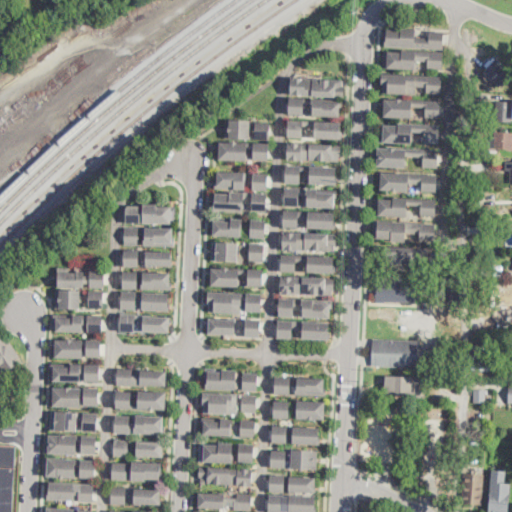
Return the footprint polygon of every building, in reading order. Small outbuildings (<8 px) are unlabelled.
[(382,30),(381,47),(442,50),(443,33),(382,30)] [(381,50),(380,68),(440,71),(441,53),(381,50)] [(511,72),(497,87),(483,74),(497,59),(511,72)] [(380,73),(379,93),(439,96),(440,76),(380,73)] [(287,77),(286,93),(343,96),(344,80),(287,77)] [(285,97),(284,115),(338,117),(339,99),(285,97)] [(379,98),(379,116),(439,117),(440,99),(379,98)] [(511,122),(497,121),(498,101),(511,101),(511,122)] [(284,118),(283,136),(337,138),(338,120),(284,118)] [(224,136),(225,119),(246,119),(246,136),(224,136)] [(252,121),(252,137),(266,138),(267,121),(252,121)] [(380,122),(379,141),(437,144),(438,125),(380,122)] [(511,148),(489,148),(490,138),(495,138),(495,132),(511,132),(511,148)] [(216,140),(216,158),(245,160),(246,141),(216,140)] [(284,141),(283,158),(339,160),(339,143),(284,141)] [(250,142),(249,158),(267,159),(267,142),(250,142)] [(377,147),(377,166),(435,167),(436,148),(377,147)] [(283,165),(282,182),(335,184),(336,167),(283,165)] [(214,168),(213,186),(240,186),(241,169),(214,168)] [(249,171),(249,187),(264,187),(264,171),(249,171)] [(378,171),(377,188),(436,190),(437,174),(378,171)] [(282,188),(281,205),(331,206),(332,189),(282,188)] [(212,191),(212,208),(240,209),(240,192),(212,191)] [(248,192),(248,210),(264,210),(264,192),(248,192)] [(374,197),(374,214),(435,216),(436,199),(374,197)] [(145,204),(145,222),(176,223),(176,208),(159,208),(159,204),(145,204)] [(127,205),(127,223),(142,222),(141,205),(127,205)] [(281,209),(280,226),(330,229),(331,212),(281,209)] [(210,218),(210,234),(239,234),(240,219),(210,218)] [(247,219),(247,235),(263,235),(263,219),(247,219)] [(374,220),(373,237),(432,239),(433,223),(374,220)] [(126,227),(126,245),(140,245),(140,228),(126,227)] [(146,228),(146,246),(174,246),(174,229),(146,228)] [(280,230),(279,248),(331,250),(331,233),(280,230)] [(211,241),(211,260),(235,261),(236,242),(211,241)] [(247,243),(247,260),(261,261),(262,243),(247,243)] [(373,245),(372,262),(426,263),(426,246),(373,245)] [(125,251),(125,268),(140,268),(140,251),(125,251)] [(147,251),(147,268),(174,269),(174,252),(147,251)] [(279,252),(278,269),(331,272),(332,255),(279,252)] [(209,268),(209,284),(236,285),(237,269),(209,268)] [(245,268),(244,285),(261,285),(261,269),(245,268)] [(105,271),(106,289),(91,288),(91,284),(86,284),(86,288),(59,288),(59,274),(78,273),(78,271),(85,271),(85,276),(91,276),(91,271),(105,271)] [(124,273),(123,289),(138,289),(139,273),(124,273)] [(144,273),(144,289),(172,290),(173,274),(144,273)] [(278,274),(277,292),(332,295),(333,277),(278,274)] [(417,283),(416,302),(377,300),(378,281),(417,283)] [(56,291),(56,307),(60,308),(60,310),(82,311),(82,303),(90,303),(90,309),(105,309),(106,291),(56,291)] [(507,305),(495,305),(495,291),(507,291),(507,305)] [(207,292),(207,312),(239,312),(240,292),(207,292)] [(123,293),(123,310),(137,310),(137,293),(123,293)] [(144,294),(144,310),(172,311),(172,295),(144,294)] [(243,294),(242,311),(259,311),(260,294),(243,294)] [(276,298),(275,315),(328,317),(329,300),(276,298)] [(54,314),(54,326),(57,326),(56,332),(85,332),(85,329),(89,329),(89,332),(103,332),(103,315),(54,314)] [(122,315),(121,331),(136,332),(137,316),(122,315)] [(145,318),(145,331),(172,332),(172,319),(145,318)] [(208,318),(207,333),(232,334),(233,319),(208,318)] [(243,319),(241,337),(256,338),(258,320),(243,319)] [(275,320),(275,337),(326,339),(327,322),(275,320)] [(20,364),(7,373),(0,363),(0,338),(3,336),(6,340),(9,338),(21,356),(17,359),(20,364)] [(56,339),(56,358),(84,358),(84,355),(87,355),(87,356),(102,357),(102,338),(88,338),(88,340),(56,339)] [(425,357),(425,364),(417,364),(417,368),(372,366),(373,338),(419,340),(418,357),(425,357)] [(492,352),(491,371),(473,370),(474,353),(479,353),(479,351),(492,352)] [(446,375),(425,369),(427,359),(449,364),(446,375)] [(52,364),(52,372),(54,372),(54,381),(82,381),(82,379),(86,379),(86,381),(101,382),(101,363),(87,363),(86,365),(83,365),(52,364)] [(119,369),(118,385),(133,386),(134,369),(119,369)] [(143,370),(142,387),(168,388),(168,371),(143,370)] [(205,370),(204,387),(233,389),(234,372),(205,370)] [(242,372),(241,389),(256,390),(257,373),(242,372)] [(422,395),(412,395),(412,394),(386,394),(386,375),(420,376),(420,386),(422,386),(422,395)] [(294,376),(293,394),(322,395),(323,378),(294,376)] [(273,377),(272,393),(289,393),(289,377),(273,377)] [(100,388),(100,406),(85,406),(85,402),(82,401),(82,407),(54,406),(54,388),(83,388),(83,391),(85,392),(85,388),(100,388)] [(488,401),(475,402),(475,391),(488,390),(488,401)] [(118,391),(117,409),(132,409),(132,392),(118,391)] [(141,392),(140,410),(167,412),(168,393),(141,392)] [(201,393),(200,412),(235,414),(236,395),(201,393)] [(243,396),(241,412),(255,413),(257,397),(243,396)] [(294,399),(293,419),(321,420),(322,400),(294,399)] [(272,401),(272,416),(286,416),(286,401),(272,401)] [(51,410),(50,429),(74,431),(98,431),(99,413),(75,412),(51,410)] [(117,415),(116,431),(131,431),(131,416),(117,415)] [(138,415),(137,433),(165,434),(166,417),(138,415)] [(200,418),(200,434),(228,435),(229,418),(200,418)] [(239,419),(238,436),(251,437),(253,421),(239,419)] [(270,426),(270,442),(285,443),(286,426),(270,426)] [(290,426),(289,444),(317,444),(318,426),(290,426)] [(48,435),(100,437),(99,454),(47,452),(48,435)] [(115,439),(115,457),(130,457),(130,440),(115,439)] [(139,440),(138,456),(165,458),(165,442),(139,440)] [(200,443),(199,460),(230,462),(231,445),(200,443)] [(9,468),(11,468),(8,511),(0,511),(0,445),(10,446),(9,468)] [(239,445),(237,461),(251,462),(252,446),(239,445)] [(269,449),(267,466),(282,467),(284,451),(269,449)] [(289,449),(289,468),(315,468),(315,449),(289,449)] [(46,458),(45,475),(93,477),(94,460),(46,458)] [(134,461),(133,480),(164,481),(165,462),(134,461)] [(114,462),(113,478),(128,479),(129,463),(114,462)] [(199,468),(198,483),(252,486),(252,471),(199,468)] [(492,468),(488,511),(508,511),(511,482),(505,482),(506,469),(492,468)] [(485,474),(482,504),(464,502),(466,473),(485,474)] [(267,474),(266,492),(282,492),(283,475),(267,474)] [(285,475),(285,491),(314,491),(314,476),(285,475)] [(45,482),(44,498),(93,501),(94,485),(45,482)] [(113,487),(112,504),(127,505),(128,488),(113,487)] [(137,488),(136,503),(161,505),(162,490),(137,488)] [(197,493),(196,507),(222,509),(223,494),(197,493)] [(235,495),(235,511),(248,511),(248,495),(235,495)] [(266,495),(266,511),(314,511),(314,496),(266,495)]
